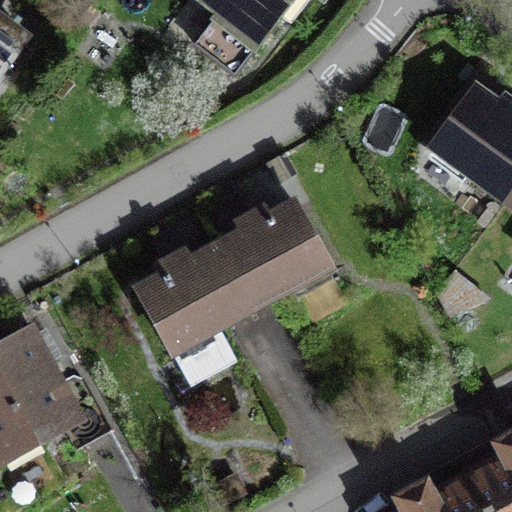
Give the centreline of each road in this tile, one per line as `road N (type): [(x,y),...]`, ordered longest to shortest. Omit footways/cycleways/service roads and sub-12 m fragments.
road 1 (residential): [(0,282),(318,110),(403,0)]
road 2 (residential): [(301,511),(511,396)]
